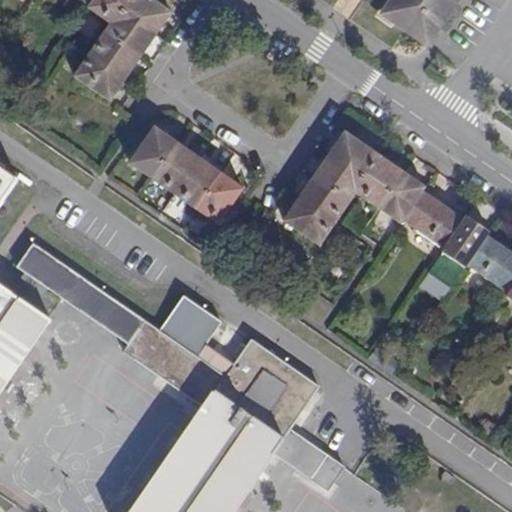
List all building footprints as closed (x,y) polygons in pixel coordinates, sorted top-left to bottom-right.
[(88,8),(103,19),(110,23),(119,10),(125,0),(93,0),(90,5),(88,8)] [(171,12),(153,0),(125,0),(119,10),(155,36),(171,12)] [(427,47),(459,0),(390,0),(381,14),(427,47)] [(141,56),(155,36),(119,10),(110,23),(104,31),(141,56)] [(125,79),(141,56),(104,31),(88,53),(125,79)] [(109,102),(125,79),(88,53),(73,76),(109,102)] [(130,164),(152,179),(177,144),(154,128),(130,164)] [(344,132),(329,153),(366,179),(381,157),(344,132)] [(152,179),(174,194),(199,159),(177,144),(152,179)] [(329,153),(314,175),(351,201),(356,193),(366,179),(329,153)] [(362,198),(377,208),(403,172),(381,157),(366,179),(356,193),(362,198)] [(174,194),(196,209),(221,174),(199,159),(174,194)] [(0,205),(17,182),(0,170),(0,205)] [(425,187),(403,172),(377,208),(400,224),(402,220),(422,191),(425,187)] [(242,190),(221,174),(196,209),(217,224),(242,190)] [(314,175),(298,198),(335,223),(351,201),(314,175)] [(464,219),(422,191),(402,220),(444,249),(464,219)] [(319,246),(335,223),(298,198),(283,220),(319,246)] [(489,232),(466,216),(464,219),(444,249),(442,252),(464,268),(466,264),(486,236),(489,232)] [(511,287),(511,253),(486,236),(466,264),(508,293),(511,287)] [(326,475),(336,460),(328,454),(290,428),(320,386),(251,340),(226,376),(197,356),(220,323),(183,297),(160,330),(35,243),(17,267),(25,272),(48,289),(128,343),(123,351),(204,406),(132,511),(231,511),(274,452),(310,478),(317,469),(326,475)] [(25,272),(9,294),(20,302),(30,289),(43,297),(48,289),(25,272)] [(9,294),(0,287),(0,392),(49,322),(20,302),(9,294)] [(320,484),(326,475),(317,469),(310,478),(320,484)]
